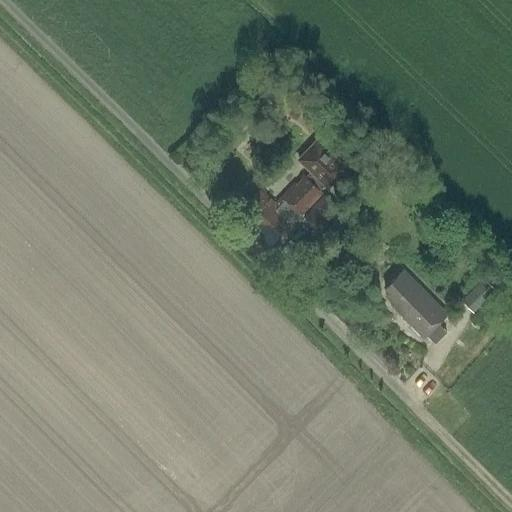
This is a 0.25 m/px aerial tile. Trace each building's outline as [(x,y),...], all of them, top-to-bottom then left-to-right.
[(347,168),(316,139),(296,161),(327,189),(347,168)] [(249,213),(242,220),(254,231),(257,227),(267,237),(264,240),(271,247),(321,194),(303,176),(275,205),(261,190),(243,208),(249,213)] [(304,219),(317,230),(337,208),(325,196),(304,219)] [(404,270),(385,288),(389,293),(386,296),(394,305),(392,308),(422,340),(426,336),(431,341),(440,332),(435,327),(448,315),(404,270)] [(472,314),(494,293),(483,282),(461,303),(472,314)]
